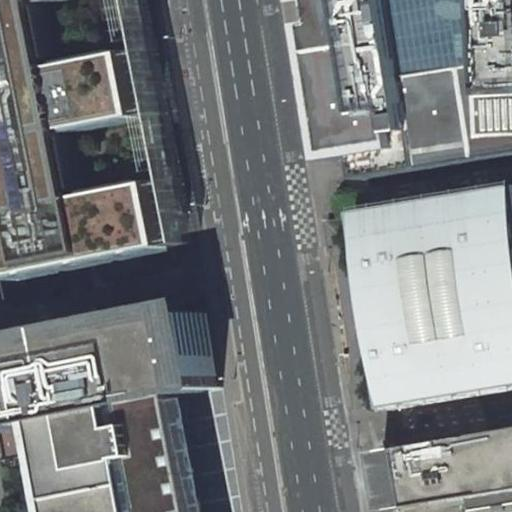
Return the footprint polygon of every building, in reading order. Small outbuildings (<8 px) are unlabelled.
[(0,0),(0,160),(14,234),(23,278),(99,263),(93,232),(166,217),(162,194),(116,202),(103,136),(148,128),(136,64),(88,72),(74,0),(75,0),(0,0)] [(511,0),(332,0),(333,1),(325,2),(326,9),(328,21),(329,27),(336,26),(338,40),(323,42),(341,161),(363,157),(367,181),(511,155),(511,0)] [(325,2),(317,3),(321,29),(329,27),(328,21),(326,9),(325,2)] [(329,27),(321,29),(323,42),(338,40),(336,26),(329,27)] [(511,187),(442,199),(363,213),(372,264),(380,263),(396,357),(388,358),(397,409),(506,390),(511,388),(511,187)] [(166,217),(93,232),(99,263),(172,249),(166,217)] [(221,377),(211,313),(178,320),(175,305),(0,339),(0,432),(53,422),(71,511),(210,511),(197,442),(199,442),(209,440),(206,423),(195,425),(193,426),(187,395),(189,395),(223,388),(223,386),(221,387),(219,377),(221,377)] [(195,425),(189,395),(187,395),(193,426),(195,425)] [(398,511),(397,511),(511,511),(511,431),(392,451),(383,453),(385,464),(393,511),(398,511)] [(212,511),(199,442),(197,442),(210,511),(212,511)]
